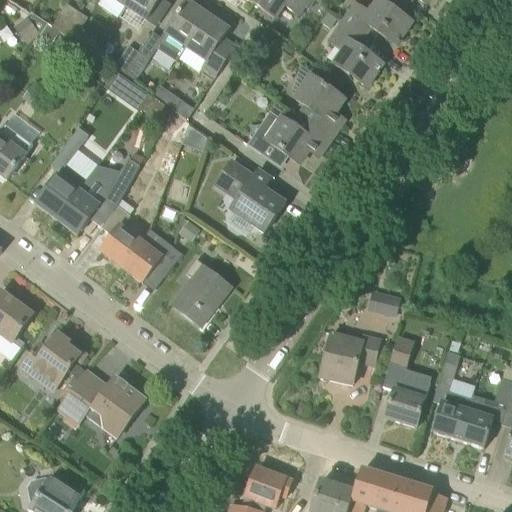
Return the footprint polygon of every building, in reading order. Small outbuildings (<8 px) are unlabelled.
[(110,0),(124,9),(130,0),(110,0)] [(130,0),(124,9),(146,24),(161,0),(130,0)] [(312,0),(245,0),(278,21),(286,9),(300,19),(312,0)] [(366,40),(373,30),(397,47),(412,25),(377,1),(369,12),(355,3),(341,23),(366,40)] [(152,36),(139,55),(124,76),(135,84),(157,52),(176,64),(208,18),(188,4),(162,42),(152,36)] [(52,28),(62,35),(77,13),(67,6),(52,28)] [(88,21),(77,13),(62,35),(73,43),(88,21)] [(29,25),(28,23),(17,30),(27,43),(35,37),(39,39),(48,27),(34,18),(29,25)] [(236,51),(236,50),(223,42),(229,32),(208,18),(176,64),(177,65),(187,50),(207,63),(203,69),(217,78),(236,51)] [(359,51),(366,40),(341,23),(327,44),(341,53),(333,65),(368,89),(383,67),(359,51)] [(114,69),(124,76),(139,55),(129,47),(114,69)] [(306,108),(299,118),(332,141),(344,122),(335,115),(344,102),(311,79),(296,101),(306,108)] [(25,98),(34,105),(44,93),(35,86),(25,98)] [(176,113),(189,123),(196,112),(161,88),(154,98),(176,113)] [(248,146),(262,157),(270,145),(300,166),(310,153),(319,159),(332,141),(299,118),(294,127),(283,120),(268,142),(257,134),(248,146)] [(0,177),(7,183),(27,156),(33,147),(5,126),(0,133),(0,177)] [(61,175),(38,205),(57,221),(86,182),(67,168),(85,145),(75,138),(52,168),(61,175)] [(155,171),(165,149),(154,144),(144,166),(155,171)] [(79,237),(90,222),(101,230),(118,207),(139,168),(131,163),(105,197),(86,182),(57,221),(79,237)] [(265,235),(272,225),(286,206),(264,191),(271,181),(259,172),(254,179),(233,165),(217,187),(239,202),(232,212),(265,235)] [(122,270),(141,243),(124,230),(133,219),(120,210),(142,169),(139,168),(118,207),(101,230),(112,238),(101,254),(122,270)] [(141,243),(122,270),(143,286),(154,272),(166,282),(184,258),(167,245),(166,246),(151,234),(143,245),(141,243)] [(187,288),(191,291),(177,311),(200,329),(219,304),(221,305),(232,290),(196,263),(186,276),(192,281),(187,288)] [(0,338),(12,347),(33,319),(2,295),(0,298),(0,338)] [(400,301),(386,298),(382,316),(395,319),(400,301)] [(353,388),(358,367),(376,371),(382,342),(363,337),(362,344),(332,336),(321,381),(353,388)] [(40,346),(21,369),(54,394),(83,356),(58,337),(47,352),(40,346)] [(413,345),(398,341),(390,368),(405,372),(413,345)] [(450,394),(458,368),(457,367),(460,358),(448,355),(439,387),(433,404),(442,407),(433,435),(460,443),(472,401),(450,394)] [(511,368),(507,367),(505,373),(495,405),(508,408),(511,395),(511,368)] [(102,428),(104,432),(117,442),(133,418),(135,420),(147,404),(117,382),(111,391),(87,373),(58,412),(78,426),(91,409),(105,419),(102,423),(102,428)] [(396,390),(386,421),(417,430),(426,400),(411,395),(415,384),(399,379),(396,390)] [(511,459),(511,395),(508,408),(503,424),(511,426),(511,435),(505,457),(511,459)] [(485,451),(494,421),(491,420),(495,409),(484,406),(486,402),(473,398),(472,401),(460,443),(485,451)] [(227,509),(232,510),(231,511),(268,511),(272,511),(277,511),(282,499),(286,501),(292,483),(257,470),(252,485),(237,480),(227,509)] [(362,472),(356,493),(349,511),(363,511),(364,510),(371,511),(377,511),(387,480),(362,472)] [(73,511),(82,499),(51,479),(28,511),(73,511)] [(434,494),(387,480),(377,511),(442,511),(446,502),(433,498),(434,494)] [(322,483),(312,511),(349,511),(356,493),(322,483)]
